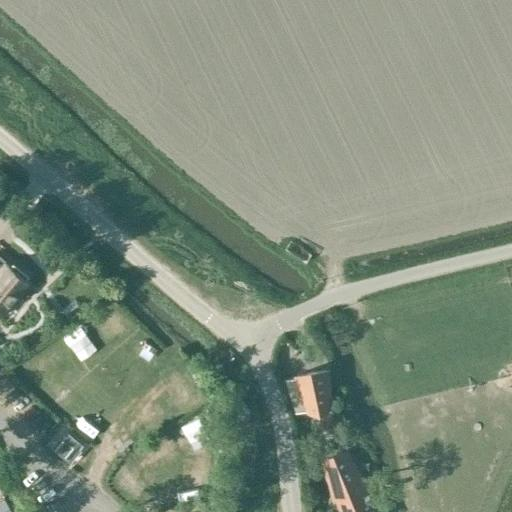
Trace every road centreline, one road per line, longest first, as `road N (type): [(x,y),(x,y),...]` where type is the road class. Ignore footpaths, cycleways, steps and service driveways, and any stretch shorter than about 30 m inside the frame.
road 1 (unclassified): [(248,333),(220,323),(0,133)]
road 2 (unclassified): [(248,333),(333,299),(511,255)]
road 3 (unclassified): [(294,511),(288,463),(248,333)]
